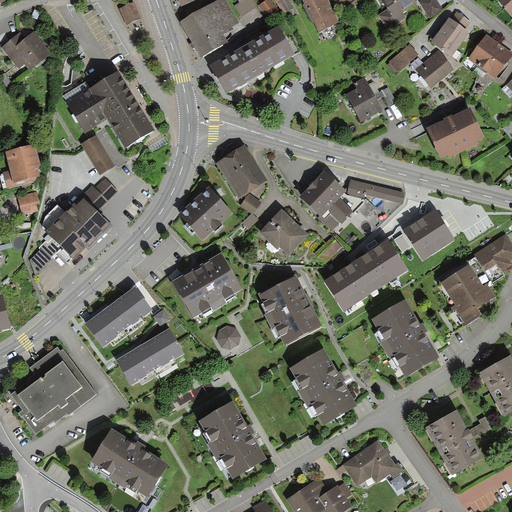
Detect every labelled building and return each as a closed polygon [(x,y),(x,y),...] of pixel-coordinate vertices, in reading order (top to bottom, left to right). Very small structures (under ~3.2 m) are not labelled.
[(199,0),(177,0),(181,8),(200,1),(199,0)] [(223,0),(219,0),(181,21),(201,58),(224,45),(217,33),(236,23),(223,0)] [(243,16),(258,8),(253,0),(238,0),(240,3),(236,5),(243,16)] [(273,0),(282,15),(293,8),(288,0),(273,0)] [(325,0),(309,0),(303,3),(320,35),(338,25),(325,0)] [(382,0),(389,10),(379,16),(388,29),(406,18),(403,13),(417,4),(414,0),(382,0)] [(437,0),(421,0),(419,1),(430,19),(444,10),(437,0)] [(511,0),(496,0),(504,10),(511,2),(511,0)] [(135,1),(121,8),(129,24),(143,17),(135,1)] [(260,5),(269,19),(276,15),(267,1),(260,5)] [(449,20),(432,42),(453,58),(470,36),(449,20)] [(293,57),(277,30),(210,69),(225,95),(293,57)] [(18,35),(2,47),(17,66),(26,59),(31,66),(47,54),(31,34),(22,40),(18,35)] [(511,55),(486,36),(469,60),(496,80),(511,58),(511,55)] [(418,56),(409,46),(389,63),(398,73),(418,56)] [(438,53),(416,72),(432,91),(454,72),(438,53)] [(119,71),(66,103),(85,134),(108,120),(125,148),(155,130),(119,71)] [(357,90),(346,96),(361,124),(383,112),(376,101),(375,99),(374,96),(364,79),(354,85),(357,90)] [(389,87),(374,96),(376,101),(383,97),(389,107),(397,103),(389,87)] [(449,120),(427,130),(442,160),(485,140),(470,110),(449,120)] [(96,135),(82,144),(100,175),(115,167),(96,135)] [(242,146),(215,162),(237,196),(263,180),(242,146)] [(33,166),(34,162),(31,148),(6,153),(10,171),(0,173),(0,180),(1,187),(15,184),(14,180),(23,178),(24,182),(32,181),(35,176),(33,166)] [(343,192),(324,174),(301,198),(321,217),(327,210),(341,223),(350,213),(336,200),(343,192)] [(84,198),(98,211),(119,191),(106,179),(96,188),(93,185),(81,196),(84,198)] [(401,193),(350,182),(347,195),(363,199),(364,196),(399,204),(401,193)] [(208,189),(177,218),(198,241),(211,230),(209,228),(217,221),(219,223),(230,213),(208,189)] [(33,194),(16,199),(20,213),(33,209),(31,203),(35,202),(33,194)] [(257,202),(247,195),(240,205),(250,212),(257,202)] [(98,211),(84,198),(77,205),(74,202),(65,211),(58,204),(46,217),(42,227),(52,238),(48,243),(58,253),(68,263),(74,258),(74,259),(87,247),(89,250),(113,226),(98,211)] [(372,201),(362,211),(368,217),(378,207),(372,201)] [(424,217),(401,232),(423,264),(455,243),(433,211),(425,216),(424,217)] [(291,220),(282,212),(260,235),(277,252),(279,250),(288,258),(308,237),(291,220)] [(250,228),(260,221),(254,213),(244,220),(250,228)] [(464,272),(442,285),(456,308),(448,313),(459,331),(482,317),(477,310),(494,300),(487,289),(504,278),(501,273),(511,266),(509,262),(511,260),(511,244),(507,237),(476,256),(478,260),(462,269),(464,272)] [(338,247),(330,238),(315,253),(322,261),(338,247)] [(58,253),(48,243),(46,241),(39,248),(41,249),(30,260),(35,275),(58,253)] [(356,262),(324,283),(345,314),(408,273),(387,241),(356,262)] [(223,256),(173,286),(193,321),(211,311),(214,314),(227,306),(225,303),(244,292),(223,256)] [(296,278),(259,296),(268,315),(265,317),(273,332),(275,331),(285,349),(323,330),(309,304),(296,278)] [(111,307),(86,326),(103,349),(152,313),(134,290),(111,307)] [(0,333),(11,331),(3,296),(0,296),(0,333)] [(406,304),(372,323),(384,343),(381,345),(390,360),(395,357),(407,378),(438,360),(423,335),(427,333),(425,329),(424,326),(420,328),(406,304)] [(235,323),(216,333),(226,351),(245,341),(235,323)] [(144,346),(116,362),(131,388),(184,357),(169,331),(144,346)] [(54,424),(67,415),(68,417),(96,397),(63,352),(61,354),(58,350),(32,369),(36,375),(10,394),(22,411),(18,414),(21,418),(23,417),(36,435),(53,423),(54,424)] [(324,352),(291,370),(303,391),(299,393),(308,409),(312,407),(324,428),(358,409),(344,385),(347,384),(344,378),(341,373),(337,375),(324,352)] [(511,361),(511,359),(481,376),(505,419),(511,414),(511,361)] [(234,404),(199,424),(210,444),(207,446),(216,462),(221,460),(233,481),(267,462),(252,436),(256,434),(254,430),(252,427),(248,429),(234,404)] [(457,414),(426,432),(452,478),(484,460),(470,435),(457,414)] [(110,433),(91,465),(147,499),(167,468),(142,453),(144,449),(142,447),(137,444),(135,448),(110,433)] [(379,440),(341,466),(357,488),(371,478),(376,485),(391,475),(393,478),(403,471),(398,464),(396,466),(379,440)] [(404,490),(415,481),(408,471),(396,480),(404,490)] [(320,480),(287,501),(294,511),(323,511),(326,510),(320,500),(329,494),(320,480)] [(326,510),(323,511),(345,511),(351,508),(345,499),(351,495),(344,484),(330,493),(329,494),(320,500),(326,510)] [(255,511),(272,511),(266,502),(254,509),(255,511)]
